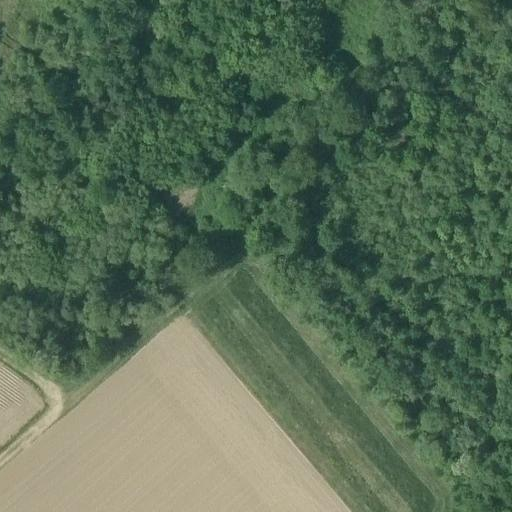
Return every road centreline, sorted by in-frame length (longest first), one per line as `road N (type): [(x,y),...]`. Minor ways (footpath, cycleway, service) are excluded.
road 1 (track): [(55,409),(236,234)]
road 2 (track): [(0,462),(55,409),(52,386),(0,349)]
